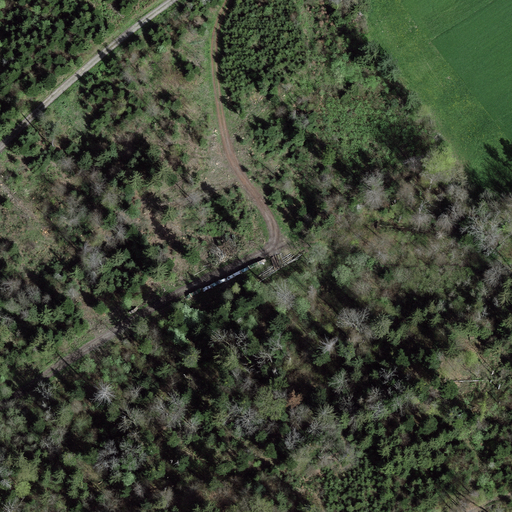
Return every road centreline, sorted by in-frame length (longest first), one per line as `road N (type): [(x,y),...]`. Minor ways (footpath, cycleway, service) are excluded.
road 1 (track): [(229,0),(217,43),(223,127),(277,232),(275,243),(121,324),(0,404)]
road 2 (track): [(173,0),(0,146)]
